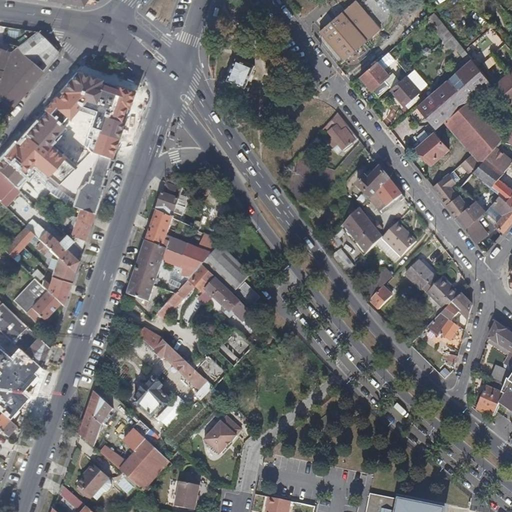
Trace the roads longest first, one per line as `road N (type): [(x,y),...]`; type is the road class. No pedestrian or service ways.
road 1 (primary): [(215,156),(293,268),(375,364),(511,489)]
road 2 (primary): [(446,411),(252,171),(179,64)]
road 3 (secondary): [(142,170),(23,511)]
road 4 (residential): [(334,85),(491,287)]
road 5 (residential): [(0,140),(96,31)]
road 6 (residential): [(491,287),(446,411)]
